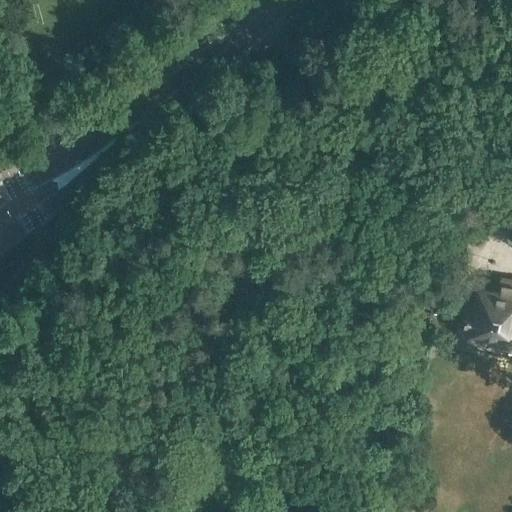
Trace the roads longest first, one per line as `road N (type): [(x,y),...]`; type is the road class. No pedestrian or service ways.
road 1 (secondary): [(0,222),(35,218),(182,86)]
road 2 (secondary): [(182,86),(0,199)]
road 3 (secondary): [(182,86),(285,0)]
